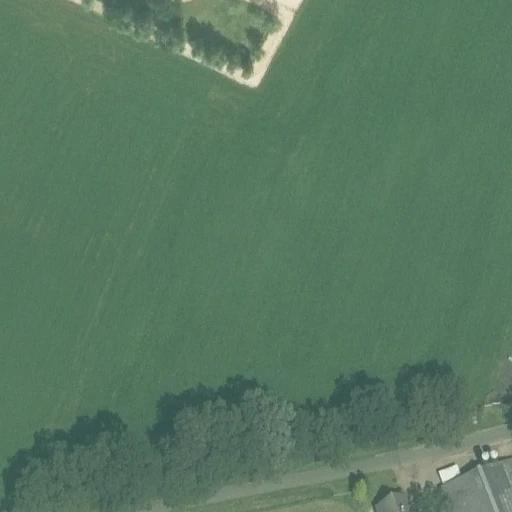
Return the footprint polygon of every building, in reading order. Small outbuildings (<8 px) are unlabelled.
[(494,387),(508,390),(511,370),(511,368),(498,366),(494,387)] [(483,417),(502,413),(500,404),(481,408),(483,417)] [(461,416),(463,427),(479,425),(477,414),(461,416)] [(447,511),(511,511),(511,463),(439,492),(447,511)] [(375,511),(408,511),(404,500),(375,511)]
